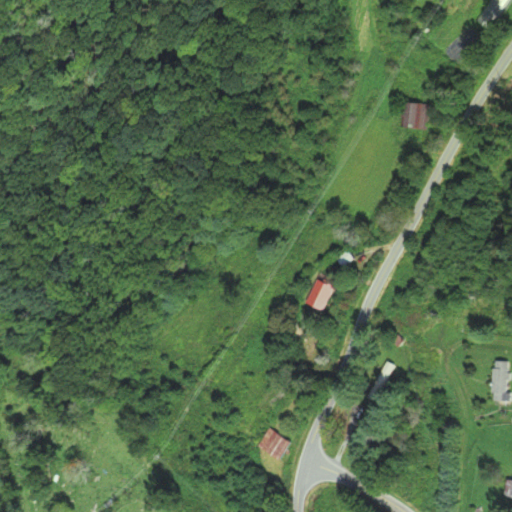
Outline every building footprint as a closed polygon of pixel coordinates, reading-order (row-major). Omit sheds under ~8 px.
[(403,129),(428,129),(429,103),(404,103),(403,129)] [(357,259),(351,250),(338,259),(345,268),(357,259)] [(328,313),(336,284),(313,278),(305,307),(328,313)] [(371,397),(381,401),(397,364),(387,360),(371,397)] [(494,401),(507,401),(507,361),(494,361),(494,401)] [(291,438),(279,434),(273,454),(284,458),(291,438)]
